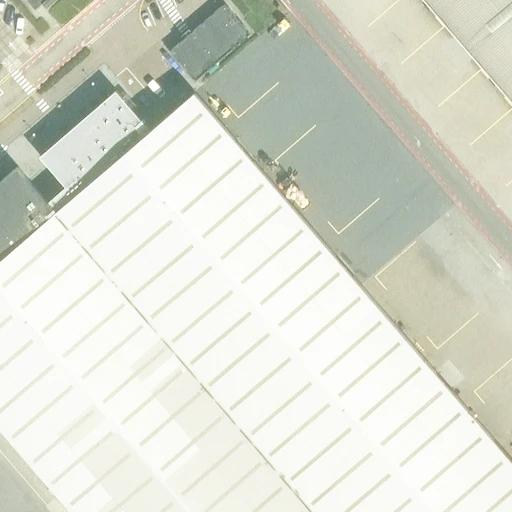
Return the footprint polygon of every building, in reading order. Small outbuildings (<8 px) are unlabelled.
[(26,0),(35,10),(46,0),(26,0)] [(511,0),(425,0),(511,100),(511,0)] [(225,4),(170,51),(196,81),(251,34),(225,4)] [(170,13),(161,18),(171,37),(181,32),(170,13)] [(511,511),(511,460),(195,93),(147,134),(113,94),(37,159),(63,189),(48,202),(17,167),(0,181),(0,426),(73,511),(511,511)]
